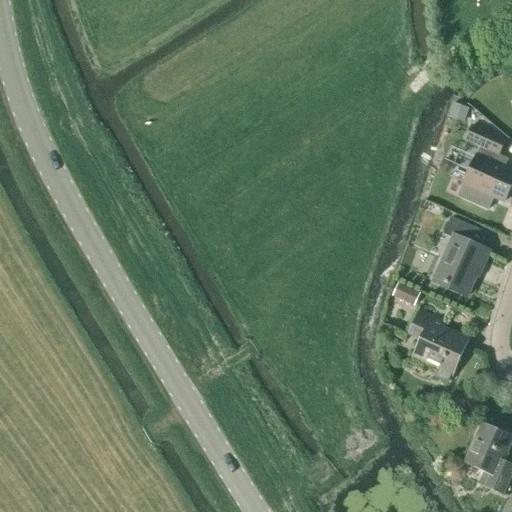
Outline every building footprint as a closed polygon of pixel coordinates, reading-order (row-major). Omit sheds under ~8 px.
[(450,118),(452,118),(464,122),(467,111),(457,108),(453,107),(450,118)] [(479,148),(498,156),(504,141),(471,127),(464,141),(479,148)] [(498,156),(479,148),(463,184),(504,202),(511,184),(511,174),(503,170),(507,160),(498,156)] [(483,267),(489,253),(479,249),(485,234),(450,218),(443,235),(453,240),(443,263),(441,262),(432,282),(467,297),(481,266),(483,267)] [(413,305),(419,292),(397,281),(390,295),(413,305)] [(469,340),(443,329),(445,324),(418,312),(408,334),(420,339),(412,357),(439,369),(436,376),(450,382),(469,340)] [(502,495),(511,473),(511,467),(501,463),(511,440),(482,426),(465,463),(484,471),(478,484),(502,495)]
